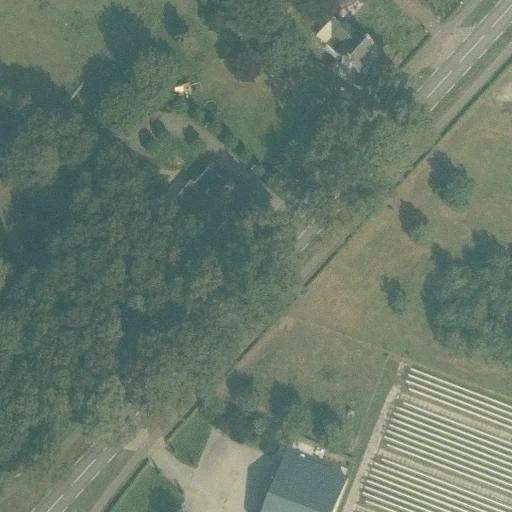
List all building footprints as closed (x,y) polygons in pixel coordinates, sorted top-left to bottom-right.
[(244,0),(277,28),(301,0),(244,0)] [(324,49),(358,80),(377,59),(343,28),(324,49)] [(107,137),(101,144),(89,160),(121,186),(139,162),(107,137)] [(14,143),(6,155),(16,162),(24,151),(14,143)] [(222,182),(220,184),(207,173),(193,189),(190,186),(168,211),(187,227),(194,219),(214,237),(234,215),(225,207),(236,195),(222,182)] [(264,511),(336,511),(347,484),(285,460),(264,511)]
